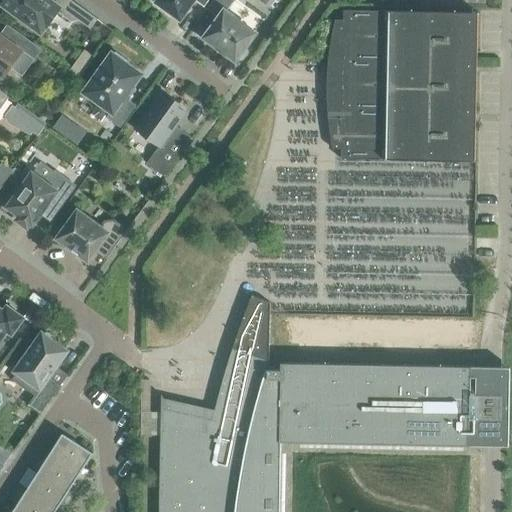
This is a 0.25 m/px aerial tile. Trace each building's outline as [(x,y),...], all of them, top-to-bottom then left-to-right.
[(91,29),(98,19),(70,0),(5,0),(6,0),(2,5),(17,15),(16,16),(26,23),(26,22),(41,33),(56,11),(71,22),(79,20),(91,29)] [(157,0),(156,2),(180,20),(194,0),(204,7),(209,0),(157,0)] [(255,33),(225,11),(233,0),(214,0),(208,9),(220,17),(204,38),(235,60),(255,33)] [(478,13),(343,10),(343,20),(335,19),(330,45),(327,71),(327,97),(328,123),(332,149),(340,149),(340,159),(475,161),(478,13)] [(0,74),(4,77),(11,67),(22,76),(34,60),(27,55),(34,45),(7,25),(0,35),(0,74)] [(71,67),(80,74),(95,54),(85,47),(71,67)] [(115,55),(112,53),(84,92),(112,112),(109,117),(120,126),(134,106),(124,99),(141,74),(126,64),(128,61),(117,53),(115,55)] [(0,110),(9,97),(0,90),(0,110)] [(169,101),(161,95),(136,129),(159,146),(147,164),(164,177),(192,138),(176,126),(186,113),(177,107),(180,104),(172,98),(169,101)] [(13,106),(5,116),(8,123),(31,135),(32,132),(38,136),(47,124),(18,104),(15,108),(13,106)] [(0,188),(13,171),(3,163),(0,166),(0,188)] [(69,196),(63,192),(71,180),(56,169),(45,183),(32,174),(21,189),(17,185),(1,208),(11,215),(14,211),(20,216),(17,220),(27,228),(31,223),(33,225),(40,214),(51,222),(69,196)] [(78,210),(56,239),(88,262),(95,252),(106,260),(127,230),(114,220),(104,221),(100,226),(78,210)] [(499,366),(471,366),(302,363),(281,362),(281,369),(269,369),(270,302),(252,295),(246,310),(240,325),(235,340),(221,387),(209,434),(202,435),(182,439),(171,416),(161,394),(159,511),(280,511),(281,442),(470,446),(498,446),(508,446),(510,366),(499,366)] [(4,312),(0,309),(0,349),(4,344),(0,341),(8,330),(13,334),(23,318),(8,307),(4,312)] [(290,316),(290,341),(462,344),(462,319),(290,316)] [(35,396),(28,405),(40,414),(59,388),(47,380),(68,351),(55,341),(55,339),(48,334),(45,334),(42,332),(14,372),(17,373),(12,380),(35,396)] [(54,511),(93,452),(63,433),(11,511),(54,511)]
